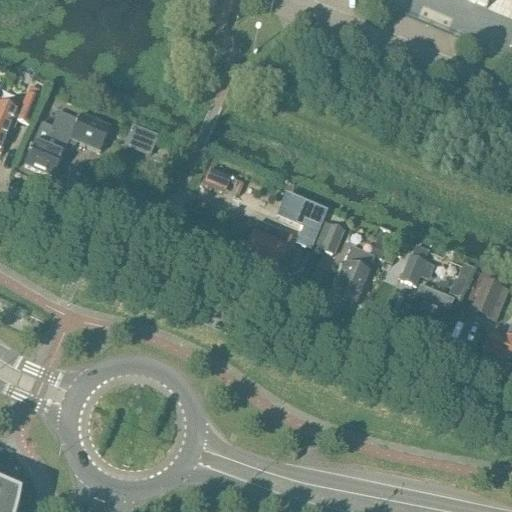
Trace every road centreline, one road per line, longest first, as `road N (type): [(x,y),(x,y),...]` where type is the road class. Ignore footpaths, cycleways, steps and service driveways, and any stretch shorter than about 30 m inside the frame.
road 1 (residential): [(511,434),(0,221)]
road 2 (secondary): [(462,511),(268,468),(195,432)]
road 3 (unclassified): [(267,0),(511,100)]
road 4 (secondary): [(195,432),(184,393),(159,371),(118,365),(83,385)]
road 5 (secondary): [(178,473),(307,511)]
